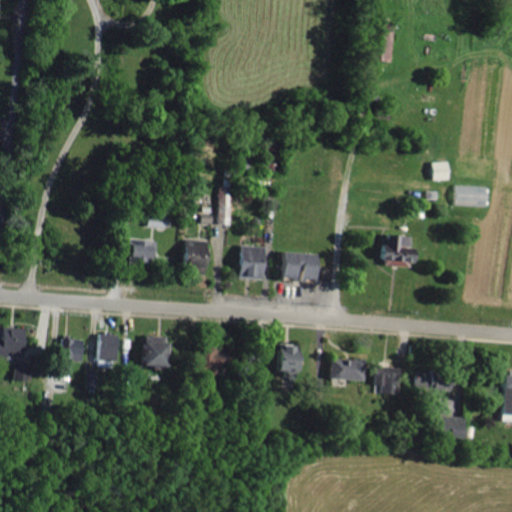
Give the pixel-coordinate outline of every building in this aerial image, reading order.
[(383,21),(358,21),(357,57),(382,58),(383,21)] [(443,159),(427,160),(427,178),(443,178),(443,159)] [(452,203),(485,204),(486,185),(453,184),(452,203)] [(227,186),(215,186),(214,222),(227,222),(227,186)] [(409,264),(411,246),(398,245),(399,233),(384,232),(383,243),(373,243),(372,261),(409,264)] [(122,258),(145,258),(145,243),(123,242),(122,258)] [(231,275),(261,277),(263,245),(233,243),(231,275)] [(179,270),(202,269),(201,248),(179,248),(179,270)] [(314,280),(316,252),(274,248),(272,277),(314,280)] [(18,354),(22,327),(0,324),(0,359),(1,360),(2,352),(18,354)] [(118,332),(95,332),(94,359),(117,359),(118,332)] [(55,367),(70,367),(70,360),(82,360),(83,337),(56,337),(55,367)] [(157,364),(157,349),(159,349),(160,339),(133,339),(133,364),(157,364)] [(192,343),(192,364),(181,364),(181,379),(212,379),(213,366),(231,366),(231,350),(211,350),(212,343),(192,343)] [(325,377),(361,378),(361,357),(325,356),(325,377)] [(376,383),(376,391),(394,392),(395,368),(370,367),(369,382),(376,383)] [(438,397),(438,389),(451,389),(451,373),(410,373),(410,385),(417,385),(417,397),(438,397)] [(511,373),(491,373),(490,385),(496,385),(494,419),(511,419),(511,373)] [(432,413),(431,435),(462,436),(463,415),(432,413)]
